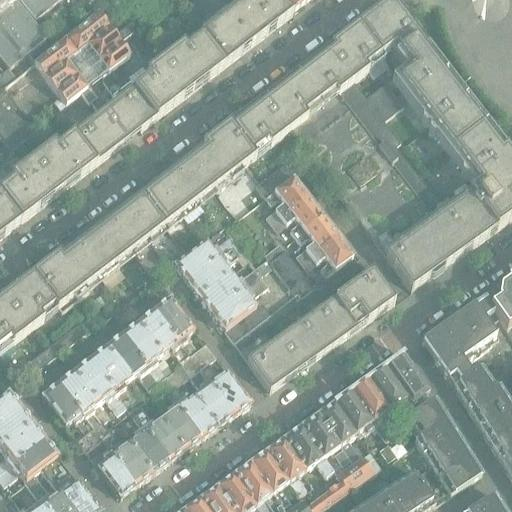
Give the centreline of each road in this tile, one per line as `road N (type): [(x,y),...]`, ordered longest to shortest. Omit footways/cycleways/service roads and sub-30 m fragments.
road 1 (residential): [(511,255),(146,511)]
road 2 (residential): [(0,272),(353,0)]
